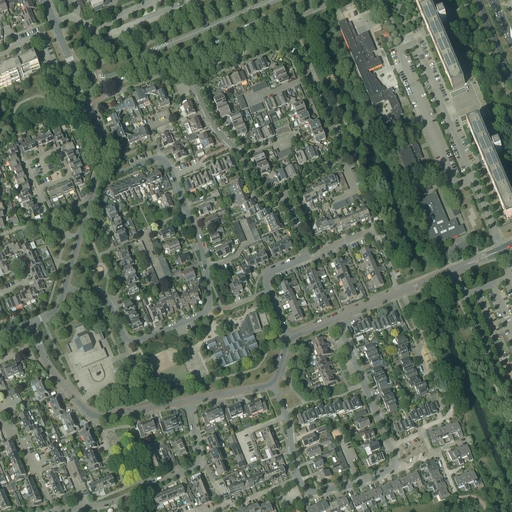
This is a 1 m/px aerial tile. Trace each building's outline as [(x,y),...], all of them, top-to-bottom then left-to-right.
[(95,2),(91,4),(93,9),(94,8),(95,12),(102,10),(100,5),(102,5),(103,7),(106,6),(104,2),(102,2),(102,0),(101,0),(95,3),(95,2)] [(415,0),(426,26),(424,27),(427,34),(430,33),(453,89),(464,85),(448,46),(438,24),(441,23),(441,24),(447,21),(445,15),(439,17),(440,20),(437,22),(428,0),(415,0)] [(4,2),(0,4),(0,7),(3,15),(5,15),(6,13),(8,12),(4,2)] [(33,3),(23,7),(25,12),(30,10),(35,8),(33,3)] [(25,12),(21,14),(22,17),(21,18),(22,19),(38,13),(37,10),(31,12),(30,10),(25,12)] [(38,13),(22,19),(22,21),(24,22),(25,24),(34,20),(33,17),(39,15),(38,13)] [(34,20),(25,24),(27,29),(37,25),(34,20)] [(345,20),(338,23),(350,53),(369,98),(373,106),(387,100),(393,114),(389,115),(394,127),(402,123),(399,116),(403,115),(401,111),(400,111),(399,107),(400,107),(392,88),(384,92),(370,73),(368,74),(367,72),(382,66),(379,58),(375,60),(372,53),(375,52),(367,33),(357,37),(350,23),(347,24),(345,20)] [(12,59),(11,60),(13,65),(14,65),(19,79),(23,77),(18,63),(26,60),(24,55),(23,55),(17,58),(15,57),(12,59)] [(34,56),(26,60),(32,74),(40,70),(34,56)] [(264,59),(259,61),(263,71),(268,69),(271,70),(273,63),(271,62),(269,65),(266,64),(264,59)] [(26,60),(18,63),(23,77),(32,74),(26,60)] [(259,61),(255,63),(259,73),(261,72),(262,75),(265,74),(263,71),(259,61)] [(255,63),(250,65),(255,78),(257,77),(256,74),(259,73),(255,63)] [(273,63),(271,70),(273,71),(275,75),(284,72),(282,67),(277,69),(275,67),(276,64),(273,63)] [(14,65),(13,65),(5,69),(11,82),(19,79),(14,65)] [(245,68),(243,69),(246,78),(252,76),(253,79),(255,78),(250,65),(245,68)] [(5,69),(0,70),(0,79),(3,86),(11,82),(5,69)] [(275,75),(272,77),(274,82),(277,80),(286,76),(284,72),(275,75)] [(240,74),(235,76),(240,88),(242,87),(241,84),(246,82),(242,73),(240,74)] [(235,76),(230,78),(234,87),(237,86),(238,89),(240,88),(235,76)] [(278,83),(275,84),(276,86),(288,81),(286,76),(277,80),(278,83)] [(230,78),(225,80),(229,89),(231,92),(233,91),(232,88),(234,87),(230,78)] [(220,82),(217,91),(224,93),(225,91),(229,89),(225,80),(221,82),(220,82)] [(145,87),(142,88),(144,90),(146,96),(147,96),(150,94),(154,96),(156,92),(153,87),(146,90),(145,87)] [(142,91),(138,92),(143,104),(149,101),(147,96),(146,96),(144,90),(142,91)] [(156,92),(154,96),(156,97),(160,98),(161,102),(167,99),(167,100),(169,99),(172,98),(171,95),(166,97),(163,91),(157,93),(156,92)] [(214,99),(213,99),(215,104),(225,101),(222,96),(223,95),(224,95),(226,95),(226,94),(224,93),(217,91),(214,98),(214,99)] [(143,104),(138,92),(135,94),(133,95),(139,109),(145,107),(143,104)] [(284,95),(279,97),(284,108),(286,107),(285,105),(288,104),(290,105),(293,98),(287,96),(285,97),(284,95)] [(279,97),(274,99),(278,108),(281,107),(282,110),(284,109),(284,108),(279,97)] [(120,106),(113,108),(116,114),(115,116),(119,117),(121,112),(125,110),(123,104),(120,98),(117,99),(120,106)] [(293,98),(290,105),(293,106),(295,111),(304,107),(302,102),(297,104),(294,103),(296,100),(293,98)] [(161,102),(155,105),(156,107),(159,106),(160,109),(172,104),(169,99),(167,100),(167,99),(161,102)] [(228,99),(225,101),(215,104),(217,109),(230,104),(228,99)] [(274,99),(270,101),(275,113),(280,111),(278,108),(274,99)] [(131,100),(128,102),(132,111),(135,110),(138,118),(141,117),(133,100),(131,101),(131,100)] [(270,101),(265,103),(270,115),(275,113),(270,101)] [(123,104),(125,110),(127,115),(130,114),(129,112),(132,111),(128,102),(125,103),(123,104)] [(191,103),(182,106),(185,112),(193,108),(191,103)] [(230,104),(217,109),(219,114),(232,109),(230,104)] [(304,107),(295,111),(292,112),(293,114),(296,113),(297,116),(306,112),(304,107)] [(184,118),(180,120),(182,123),(187,121),(186,118),(195,114),(193,108),(185,112),(182,113),(184,118)] [(229,118),(231,115),(234,114),(232,109),(219,114),(221,119),(227,116),(229,118)] [(231,123),(244,117),(242,112),(233,116),(231,115),(229,118),(231,123)] [(298,118),(295,119),(296,122),(308,116),(306,112),(297,116),(298,118)] [(110,126),(110,128),(119,125),(117,121),(119,117),(115,116),(110,118),(113,125),(110,126)] [(308,124),(310,121),(308,116),(296,122),(298,126),(305,123),(308,124)] [(244,117),(231,123),(233,127),(246,122),(244,117)] [(187,121),(182,123),(183,126),(188,124),(190,129),(200,125),(198,119),(188,123),(187,121)] [(307,130),(319,125),(317,120),(313,122),(310,121),(308,124),(309,127),(306,128),(307,130)] [(479,120),(468,124),(481,156),(479,157),(482,165),(485,164),(508,220),(511,218),(511,198),(493,154),(496,153),(497,154),(503,152),(500,145),(494,148),(495,151),(493,152),(479,120)] [(246,122),(233,127),(235,132),(245,128),(248,127),(246,122)] [(110,128),(113,134),(122,130),(125,129),(124,126),(121,127),(119,124),(119,125),(110,128)] [(269,124),(265,126),(270,138),(275,136),(272,130),(269,124)] [(200,125),(190,129),(192,135),(202,130),(200,125)] [(319,125),(307,130),(308,133),(311,131),(312,134),(321,130),(319,125)] [(145,126),(139,128),(144,140),(147,138),(150,137),(146,128),(145,126)] [(264,130),(261,131),(265,140),(270,138),(265,126),(262,127),(264,130)] [(139,128),(134,131),(136,136),(139,142),(141,141),(144,140),(139,128)] [(168,134),(159,137),(162,143),(172,139),(170,135),(176,132),(174,128),(173,129),(170,130),(167,131),(167,132),(168,134)] [(245,128),(235,132),(238,137),(242,135),(245,136),(244,139),(246,140),(249,134),(247,133),(245,128)] [(257,129),(255,130),(260,142),(265,140),(261,131),(259,132),(257,129)] [(113,134),(114,136),(117,135),(120,141),(125,139),(127,140),(129,136),(127,135),(123,134),(122,130),(113,134)] [(249,134),(246,140),(249,142),(251,138),(253,139),(255,144),(260,142),(255,130),(251,132),(250,131),(249,134)] [(313,136),(310,138),(311,140),(314,139),(323,135),(321,130),(312,134),(313,136)] [(50,132),(44,135),(48,144),(52,142),(53,144),(55,143),(50,132)] [(60,132),(54,134),(58,143),(61,142),(64,140),(67,139),(64,132),(61,134),(60,132)] [(36,135),(34,136),(39,146),(41,145),(42,146),(48,144),(44,135),(37,138),(36,135)] [(206,135),(198,139),(200,144),(211,140),(208,135),(206,136),(206,135)] [(323,135),(314,139),(316,143),(315,146),(322,148),(323,146),(319,144),(321,142),(325,140),(323,135)] [(35,139),(27,142),(31,151),(37,149),(36,147),(39,146),(34,136),(33,136),(35,139)] [(129,136),(127,140),(130,145),(136,142),(138,145),(140,144),(139,142),(136,136),(132,138),(129,136)] [(64,140),(61,142),(63,147),(62,148),(63,151),(73,147),(71,141),(68,142),(67,139),(64,140)] [(172,139),(162,143),(164,148),(174,144),(172,139)] [(211,140),(200,144),(202,149),(204,149),(213,145),(211,140)] [(31,151),(27,142),(24,144),(23,141),(22,141),(19,142),(19,143),(19,144),(18,145),(20,151),(23,150),(25,155),(27,154),(27,153),(31,151)] [(20,151),(18,145),(17,143),(8,147),(12,155),(12,156),(15,154),(18,153),(17,152),(20,151)] [(176,149),(171,151),(173,157),(174,156),(184,152),(182,147),(184,146),(183,143),(176,146),(175,146),(176,149)] [(425,165),(417,145),(398,153),(406,173),(425,165)] [(314,148),(309,150),(313,160),(318,157),(316,153),(317,150),(321,151),(322,148),(315,146),(314,148)] [(73,147),(63,151),(64,154),(65,153),(68,159),(79,154),(77,150),(75,151),(73,147)] [(303,149),(305,152),(308,162),(313,160),(309,150),(308,147),(303,149)] [(301,150),(299,151),(304,164),(308,162),(305,152),(302,153),(301,150)] [(298,155),(295,156),(299,166),(304,164),(299,151),(297,152),(298,155)] [(174,156),(176,160),(177,159),(178,161),(186,157),(184,152),(174,156)] [(262,153),(253,157),(255,162),(267,157),(266,155),(263,156),(262,153)] [(10,159),(7,161),(10,167),(20,162),(18,159),(17,160),(15,154),(12,156),(12,155),(9,157),(10,159)] [(79,154),(68,159),(70,165),(69,165),(70,168),(80,164),(79,161),(79,155),(79,154)] [(267,157),(255,162),(257,167),(266,163),(265,160),(268,159),(267,157)] [(227,161),(226,161),(229,170),(235,168),(234,167),(236,166),(233,158),(231,159),(231,158),(227,159),(227,161)] [(285,159),(288,165),(293,177),(298,175),(296,172),(299,171),(297,165),(291,167),(287,158),(285,159)] [(223,161),(219,162),(224,172),(229,170),(226,161),(224,162),(223,161)] [(20,162),(10,167),(12,173),(15,171),(16,174),(22,172),(20,166),(21,166),(20,162)] [(214,166),(218,175),(219,177),(225,175),(224,172),(219,162),(216,164),(216,165),(214,166)] [(266,163),(257,167),(259,171),(268,168),(271,166),(270,164),(267,165),(266,163)] [(80,164),(70,168),(72,171),(73,171),(75,176),(75,177),(78,175),(81,174),(80,171),(83,170),(82,169),(84,168),(82,164),(80,164)] [(212,165),(208,167),(210,172),(209,172),(211,177),(213,177),(218,175),(214,166),(213,167),(212,165)] [(288,165),(283,167),(288,179),(293,177),(288,165)] [(283,167),(278,169),(280,172),(284,181),(288,179),(283,167)] [(268,168),(259,171),(261,176),(266,174),(269,175),(265,184),(268,185),(273,171),(270,172),(268,168)] [(159,171),(154,173),(157,181),(160,180),(161,183),(163,182),(162,179),(159,171)] [(268,185),(267,187),(270,188),(273,183),(275,182),(279,183),(284,181),(280,172),(275,174),(274,172),(273,171),(268,185)] [(17,177),(14,178),(17,184),(27,180),(26,177),(25,177),(22,172),(16,174),(17,177)] [(204,176),(203,176),(206,185),(211,183),(212,185),(214,185),(216,185),(213,177),(211,177),(209,172),(208,173),(204,174),(204,176)] [(154,173),(149,175),(152,183),(155,182),(156,185),(158,184),(157,181),(154,173)] [(148,174),(144,175),(144,177),(147,183),(146,183),(147,185),(148,185),(150,184),(152,187),(153,186),(152,183),(149,175),(148,174)] [(75,176),(72,178),(76,187),(82,184),(78,175),(75,177),(75,176)] [(144,175),(139,178),(142,185),(145,184),(146,187),(148,186),(148,185),(147,185),(146,183),(147,183),(144,177),(144,175)] [(328,179),(331,188),(332,187),(333,189),(336,188),(337,187),(338,186),(338,185),(339,184),(335,176),(333,177),(332,175),(328,177),(329,178),(328,179)] [(201,176),(197,177),(201,187),(206,185),(203,176),(201,177),(201,176)] [(193,180),(192,181),(195,189),(201,187),(197,177),(193,179),(193,180)] [(130,178),(128,179),(129,182),(133,189),(135,188),(137,191),(139,190),(137,187),(134,180),(131,181),(130,178)] [(139,178),(134,180),(137,187),(140,186),(141,189),(143,188),(142,185),(139,178)] [(322,181),(322,182),(323,184),(326,190),(331,188),(328,179),(322,181)] [(27,180),(17,184),(19,190),(22,189),(23,191),(23,192),(27,190),(30,189),(27,183),(28,183),(27,180)] [(69,182),(65,184),(69,193),(75,191),(70,180),(68,181),(69,182)] [(124,181),(125,183),(128,191),(131,190),(132,193),(134,192),(133,189),(129,182),(127,183),(126,180),(124,181)] [(186,183),(183,184),(187,192),(189,191),(190,192),(195,189),(192,181),(190,182),(189,180),(185,182),(186,183)] [(234,186),(231,187),(234,194),(243,190),(241,186),(243,185),(241,180),(233,184),(234,186)] [(121,182),(119,183),(120,185),(123,193),(126,192),(127,195),(129,194),(128,191),(125,183),(122,185),(121,182)] [(319,185),(317,186),(322,197),(324,197),(323,195),(327,193),(326,190),(323,184),(322,182),(318,184),(319,185)] [(60,184),(58,185),(63,196),(69,193),(65,184),(61,186),(60,184)] [(116,184),(114,185),(115,187),(118,195),(119,195),(121,194),(124,199),(125,198),(123,193),(120,185),(117,187),(116,184)] [(57,187),(53,189),(57,198),(63,196),(58,185),(57,186),(57,187)] [(311,187),(313,191),(316,197),(319,196),(320,198),(322,198),(322,197),(317,186),(316,187),(315,185),(311,187)] [(111,186),(109,187),(110,190),(114,197),(117,196),(118,199),(120,198),(119,195),(118,195),(115,187),(112,189),(111,186)] [(49,189),(47,190),(51,201),(57,198),(53,189),(49,191),(49,189)] [(243,190),(234,194),(231,195),(234,201),(236,200),(246,196),(244,192),(246,191),(245,189),(243,190)] [(22,196),(19,197),(21,203),(31,199),(30,196),(29,196),(27,190),(23,192),(23,191),(20,193),(22,196)] [(313,191),(308,193),(311,202),(312,202),(317,200),(316,197),(313,191)] [(161,193),(155,196),(157,201),(160,199),(164,210),(173,206),(168,195),(163,197),(161,193)] [(308,193),(302,196),(306,205),(309,203),(311,207),(313,206),(312,202),(311,202),(308,193)] [(425,198),(417,201),(418,201),(421,208),(420,208),(421,211),(422,210),(425,217),(424,218),(425,220),(426,220),(429,227),(424,228),(425,229),(431,243),(434,249),(433,249),(433,250),(442,246),(440,242),(442,241),(443,242),(465,233),(466,233),(462,225),(458,227),(456,224),(457,224),(456,220),(448,223),(443,210),(442,210),(439,201),(436,193),(432,195),(433,197),(426,200),(425,198)] [(246,196),(236,200),(239,207),(244,205),(248,203),(247,199),(249,198),(248,195),(246,196)] [(205,204),(197,208),(201,216),(211,212),(209,205),(214,202),(213,198),(204,202),(205,204)] [(31,199),(21,203),(24,209),(27,208),(28,211),(31,209),(34,208),(32,202),(33,202),(31,199)] [(244,205),(246,211),(251,209),(256,207),(254,203),(256,202),(255,200),(248,203),(244,205)] [(114,205),(104,209),(107,217),(117,213),(114,205)] [(256,207),(251,209),(254,216),(253,216),(254,216),(257,215),(258,214),(263,212),(261,208),(263,207),(262,205),(256,207)] [(31,209),(35,218),(44,214),(40,207),(38,208),(37,206),(34,208),(31,209)] [(365,207),(359,209),(364,220),(373,217),(369,208),(366,210),(365,207)] [(258,214),(257,215),(258,218),(260,218),(261,220),(261,221),(266,219),(266,218),(270,217),(270,216),(269,212),(271,212),(269,209),(263,212),(258,214)] [(356,212),(354,212),(355,214),(359,223),(364,220),(359,209),(355,211),(356,212)] [(117,213),(107,217),(111,226),(121,221),(117,213)] [(270,217),(266,218),(266,219),(268,225),(278,221),(276,217),(278,216),(277,214),(270,216),(270,217)] [(349,215),(350,216),(353,225),(359,223),(355,214),(353,215),(352,214),(349,215)] [(216,216),(203,222),(205,225),(204,227),(205,229),(206,230),(210,229),(210,227),(219,224),(218,220),(219,220),(217,216),(216,217),(216,216)] [(350,216),(344,218),(348,227),(353,225),(350,216)] [(330,217),(325,219),(325,220),(327,223),(326,223),(329,229),(330,232),(336,229),(332,220),(330,217)] [(338,218),(332,220),(336,229),(337,229),(338,231),(342,230),(341,227),(339,221),(338,218)] [(339,221),(341,227),(342,230),(348,227),(344,218),(339,221)] [(321,219),(319,220),(320,222),(324,231),(329,229),(326,223),(327,223),(325,220),(322,221),(321,219)] [(316,229),(312,231),(314,235),(318,234),(324,231),(320,222),(319,220),(316,221),(317,223),(314,225),(316,229)] [(121,221),(111,226),(114,234),(124,230),(121,221)] [(278,221),(268,225),(271,231),(274,230),(275,232),(277,231),(279,231),(283,229),(281,225),(279,225),(278,221)] [(216,232),(209,235),(212,244),(220,241),(217,235),(223,232),(221,227),(215,230),(216,232)] [(161,232),(158,233),(159,237),(162,236),(164,240),(174,235),(171,228),(161,232)] [(124,230),(114,234),(118,242),(119,241),(121,244),(128,241),(126,239),(128,238),(124,230)] [(156,239),(150,242),(153,249),(159,246),(156,239)] [(288,239),(281,241),(285,251),(286,253),(289,252),(288,250),(292,248),(288,239)] [(222,246),(215,249),(218,258),(230,253),(228,248),(232,246),(230,240),(221,244),(222,246)] [(281,241),(275,244),(279,253),(279,254),(280,256),(282,255),(281,252),(285,251),(281,241)] [(169,242),(162,245),(164,250),(167,249),(168,250),(169,249),(171,253),(180,249),(177,242),(170,245),(169,242)] [(16,243),(10,245),(14,256),(17,254),(17,253),(22,251),(21,248),(20,245),(17,246),(16,243)] [(21,248),(22,251),(23,254),(36,249),(33,243),(30,244),(21,248)] [(275,244),(268,247),(273,259),(276,258),(275,255),(279,254),(279,253),(275,244)] [(5,251),(2,252),(4,255),(5,258),(11,256),(11,257),(14,256),(10,245),(9,246),(9,245),(8,245),(6,246),(6,247),(4,248),(5,251)] [(127,248),(117,252),(120,261),(130,256),(127,248)] [(368,248),(360,252),(362,257),(375,251),(374,249),(369,251),(368,248)] [(36,251),(26,256),(27,258),(28,257),(30,261),(39,257),(36,251)] [(264,251),(257,254),(261,263),(261,264),(262,266),(265,265),(264,263),(268,261),(264,251)] [(375,251),(362,257),(364,261),(372,258),(371,255),(376,253),(375,251)] [(180,254),(174,257),(176,260),(179,259),(182,265),(190,262),(187,254),(181,257),(180,254)] [(251,257),(255,266),(256,268),(258,267),(257,265),(261,264),(261,263),(257,254),(251,257)] [(442,255),(436,257),(439,263),(445,261),(442,255)] [(130,256),(120,261),(124,269),(132,266),(134,265),(130,256)] [(39,257),(30,261),(32,265),(30,266),(31,268),(38,264),(39,265),(41,263),(39,257)] [(251,257),(244,260),(247,265),(249,271),(252,270),(251,268),(255,266),(251,257)] [(364,263),(360,265),(360,268),(374,262),(372,258),(364,261),(364,263)] [(341,260),(333,263),(335,268),(348,262),(351,261),(350,259),(342,262),(341,260)] [(348,262),(335,268),(337,272),(345,269),(344,267),(349,265),(348,262)] [(374,262),(360,268),(357,269),(358,271),(361,269),(361,270),(366,268),(367,270),(376,267),(374,262)] [(6,264),(0,266),(0,271),(2,276),(11,273),(9,266),(7,267),(6,264)] [(32,270),(31,271),(33,277),(44,272),(42,273),(39,265),(38,264),(31,268),(32,270)] [(247,265),(240,268),(241,270),(243,273),(245,279),(248,278),(247,276),(251,274),(249,271),(247,265)] [(124,269),(122,270),(125,278),(135,274),(132,266),(124,269)] [(376,267),(367,270),(369,275),(383,269),(382,267),(377,269),(376,267)] [(383,269),(369,275),(371,279),(380,276),(379,274),(386,271),(385,268),(383,269)] [(192,269),(182,273),(186,282),(195,277),(192,269)] [(338,275),(333,277),(334,279),(347,273),(345,269),(337,272),(338,275)] [(241,270),(235,273),(238,282),(239,282),(241,288),(243,287),(242,284),(247,283),(245,279),(243,273),(241,270)] [(314,271),(306,274),(308,279),(321,274),(323,273),(322,270),(315,273),(314,271)] [(44,272),(33,277),(35,281),(34,281),(34,283),(45,279),(44,277),(46,276),(44,272)] [(334,279),(331,280),(332,283),(340,279),(341,282),(349,278),(347,273),(334,279)] [(125,278),(129,286),(135,284),(139,282),(135,274),(125,278)] [(321,274),(308,279),(310,284),(318,280),(317,278),(322,276),(321,274)] [(372,282),(367,284),(368,286),(382,280),(380,276),(371,279),(372,282)] [(349,278),(341,282),(342,286),(356,281),(359,279),(358,277),(350,280),(349,278)] [(284,280),(279,282),(281,285),(280,285),(282,290),(297,284),(296,280),(290,283),(291,284),(289,285),(288,282),(286,283),(284,280)] [(305,287),(303,288),(304,291),(320,285),(318,280),(310,284),(311,286),(306,288),(305,287)] [(368,286),(365,287),(366,290),(374,286),(375,289),(384,285),(382,280),(368,286)] [(356,281),(342,286),(344,291),(353,287),(352,285),(357,283),(356,281)] [(229,286),(234,297),(239,295),(238,293),(242,291),(241,288),(239,282),(238,282),(229,286)] [(43,283),(34,287),(35,289),(37,293),(45,289),(43,283)] [(129,286),(125,288),(129,296),(139,292),(135,284),(129,286)] [(297,284),(282,290),(284,294),(292,291),(291,289),(298,286),(297,284)] [(320,285),(304,291),(306,295),(308,294),(308,293),(313,291),(314,293),(322,289),(320,285)] [(193,292),(189,293),(195,307),(197,306),(196,302),(199,300),(197,296),(200,295),(197,286),(191,289),(193,292)] [(345,293),(340,295),(341,297),(355,292),(353,287),(344,291),(345,293)] [(29,291),(26,292),(30,302),(36,300),(35,297),(38,295),(37,293),(35,289),(30,292),(29,291)] [(322,289),(314,293),(316,298),(329,292),(328,290),(323,292),(322,289)] [(185,291),(182,293),(184,296),(188,305),(191,304),(193,308),(195,307),(189,293),(186,295),(185,291)] [(280,299),(279,300),(280,302),(281,301),(293,296),(292,291),(284,294),(285,297),(280,299)] [(24,294),(18,297),(20,303),(21,303),(23,308),(27,306),(26,304),(30,302),(26,292),(23,293),(24,294)] [(171,297),(175,307),(177,311),(179,310),(178,306),(181,305),(181,304),(177,295),(176,292),(173,293),(174,296),(171,297)] [(329,292),(316,298),(318,302),(326,299),(325,296),(330,294),(329,292)] [(355,292),(341,297),(338,299),(339,301),(342,300),(347,298),(348,300),(357,296),(355,292)] [(170,294),(164,297),(171,313),(173,312),(172,308),(175,307),(171,297),(170,294)] [(179,294),(177,295),(181,304),(181,305),(182,307),(185,306),(187,310),(189,309),(188,305),(184,296),(180,297),(179,294)] [(18,297),(12,299),(16,308),(22,306),(23,308),(21,303),(20,303),(18,297)] [(164,297),(158,299),(159,302),(160,302),(164,312),(167,310),(169,314),(171,313),(164,297)] [(12,299),(6,302),(10,311),(16,308),(12,299)] [(318,304),(314,306),(314,309),(328,303),(326,299),(318,302),(318,304)] [(124,305),(122,306),(125,315),(135,311),(132,302),(131,303),(130,300),(123,303),(124,305)] [(295,301),(288,304),(290,308),(305,302),(304,300),(296,303),(295,301)] [(159,306),(155,308),(161,321),(163,320),(161,316),(165,314),(164,312),(160,302),(159,302),(157,303),(159,306)] [(305,302),(290,308),(292,313),(299,310),(298,308),(303,305),(304,306),(307,305),(305,302)] [(328,303),(314,309),(315,311),(320,309),(321,311),(330,308),(328,303)] [(151,306),(148,307),(153,319),(157,318),(158,322),(161,321),(155,308),(152,309),(151,306)] [(293,315),(288,317),(289,319),(301,314),(299,310),(292,313),(293,315)] [(135,311),(125,315),(129,323),(139,319),(135,311)] [(217,338),(206,343),(210,352),(212,351),(216,360),(218,359),(222,368),(251,356),(248,349),(249,348),(251,351),(258,348),(252,334),(261,330),(256,313),(248,315),(249,318),(248,318),(247,319),(246,319),(245,321),(245,322),(246,325),(240,327),(241,329),(242,329),(242,331),(225,338),(225,336),(217,340),(217,338)] [(395,313),(387,317),(391,327),(399,323),(400,325),(403,323),(400,317),(397,319),(395,313)] [(387,317),(378,320),(383,330),(391,327),(387,317)] [(139,319),(129,323),(132,331),(142,327),(139,319)] [(368,319),(360,323),(364,333),(372,329),(370,324),(368,319)] [(378,320),(370,324),(372,329),(374,334),(383,330),(378,320)] [(360,323),(352,326),(355,335),(354,336),(355,339),(365,335),(364,333),(360,323)] [(104,349),(102,350),(98,342),(104,340),(100,331),(96,333),(84,328),(82,324),(74,328),(76,332),(71,344),(67,345),(70,354),(66,355),(71,368),(76,366),(75,365),(79,363),(80,365),(81,369),(84,368),(98,362),(107,358),(104,349)] [(396,339),(395,340),(398,348),(406,345),(408,344),(405,336),(403,336),(402,334),(395,337),(396,339)] [(325,337),(312,342),(314,347),(323,343),(322,341),(326,339),(325,337)] [(323,343),(314,347),(315,351),(326,346),(329,345),(328,343),(324,345),(323,343)] [(365,349),(363,349),(367,358),(377,354),(373,345),(372,346),(371,343),(364,346),(365,349)] [(326,346),(315,351),(317,355),(327,351),(326,349),(330,347),(329,345),(326,346)] [(398,348),(396,349),(400,357),(401,357),(402,359),(402,360),(407,357),(409,357),(408,354),(410,353),(406,345),(398,348)] [(317,355),(315,356),(317,360),(324,357),(328,356),(332,354),(331,351),(327,353),(327,351),(317,355)] [(377,354),(367,358),(370,366),(372,365),(373,368),(385,363),(386,363),(385,361),(383,362),(379,353),(377,354)] [(317,360),(314,361),(316,365),(325,361),(325,359),(329,358),(328,356),(324,357),(317,360)] [(401,363),(400,363),(404,372),(414,368),(410,359),(408,360),(407,357),(402,360),(402,359),(400,360),(401,363)] [(325,361),(316,365),(318,369),(331,364),(330,362),(326,364),(325,361)] [(13,366),(10,367),(13,376),(19,374),(19,375),(23,374),(18,362),(12,365),(13,366)] [(373,372),(371,372),(374,381),(384,377),(381,368),(386,366),(385,363),(373,368),(371,369),(373,372)] [(331,364),(318,369),(319,374),(329,370),(328,367),(332,366),(331,364)] [(6,367),(0,369),(0,371),(4,382),(8,380),(8,378),(13,376),(10,367),(7,369),(6,367)] [(414,368),(404,372),(407,380),(417,376),(414,368)] [(329,370),(319,374),(321,378),(331,374),(335,372),(334,370),(330,372),(329,370)] [(331,374),(321,378),(323,382),(332,378),(331,376),(335,374),(335,372),(331,374)] [(417,376),(407,380),(411,389),(414,387),(420,384),(417,376)] [(384,377),(374,381),(378,389),(380,388),(381,391),(388,388),(392,386),(391,383),(388,385),(384,377)] [(43,378),(31,383),(33,386),(34,386),(37,391),(45,388),(44,385),(45,384),(43,378)] [(332,378),(323,382),(325,386),(334,382),(335,384),(339,383),(337,378),(333,380),(332,378)] [(414,387),(418,395),(414,397),(416,399),(427,395),(426,392),(428,391),(424,383),(420,384),(414,387)] [(45,388),(37,391),(39,397),(37,398),(39,402),(51,397),(48,390),(47,391),(45,388)] [(382,394),(380,394),(384,403),(394,399),(390,390),(389,391),(388,388),(381,391),(382,394)] [(58,395),(46,400),(48,404),(49,403),(52,409),(60,405),(59,402),(60,402),(58,395)] [(358,397),(349,401),(353,411),(362,407),(358,397)] [(257,403),(254,404),(257,413),(263,410),(263,412),(267,410),(262,398),(256,401),(257,403)] [(394,399),(384,403),(387,411),(389,411),(390,413),(397,410),(396,408),(397,407),(394,399)] [(340,401),(331,405),(335,415),(344,411),(341,404),(340,401)] [(349,401),(341,404),(344,411),(345,414),(353,411),(349,401)] [(236,406),(233,408),(237,416),(243,414),(243,416),(247,414),(244,406),(242,402),(236,405),(236,406)] [(436,402),(424,407),(429,417),(437,413),(435,410),(438,409),(436,402)] [(244,406),(247,414),(248,418),(252,417),(252,415),(257,413),(254,404),(251,405),(250,404),(244,406)] [(60,405),(52,409),(54,414),(52,415),(54,419),(60,417),(66,414),(63,408),(62,408),(60,405)] [(323,408),(326,416),(327,418),(335,415),(331,405),(323,408)] [(214,411),(211,412),(214,421),(220,418),(221,420),(224,418),(220,406),(213,409),(214,411)] [(322,406),(314,409),(318,419),(326,416),(323,408),(322,406)] [(230,407),(223,410),(228,422),(232,420),(231,419),(237,416),(233,408),(230,409),(230,407)] [(424,407),(416,410),(420,420),(429,417),(424,407)] [(314,409),(305,413),(310,423),(318,419),(314,409)] [(416,410),(408,414),(410,418),(412,424),(420,420),(416,410)] [(66,414),(60,417),(61,420),(63,419),(65,425),(74,421),(73,418),(74,418),(72,411),(66,414)] [(28,412),(19,416),(21,420),(30,417),(28,412)] [(207,412),(201,414),(205,426),(209,424),(209,423),(214,421),(211,412),(208,413),(207,412)] [(305,413),(297,416),(301,426),(310,423),(305,413)] [(172,418),(169,420),(172,428),(178,426),(178,428),(182,426),(177,414),(171,417),(172,418)] [(30,417),(21,420),(23,425),(32,422),(30,417)] [(150,422),(146,424),(150,432),(156,430),(156,432),(160,430),(155,418),(149,421),(150,422)] [(410,418),(402,422),(406,432),(414,428),(412,424),(410,418)] [(165,419),(158,422),(163,434),(167,432),(167,431),(172,428),(169,420),(165,421),(165,419)] [(361,419),(353,422),(355,426),(358,425),(360,430),(370,426),(367,419),(362,421),(361,419)] [(32,422),(23,425),(25,430),(34,426),(33,424),(35,423),(34,421),(32,422)] [(74,421),(65,425),(68,431),(66,431),(68,435),(80,430),(77,424),(75,424),(74,421)] [(402,422),(393,425),(397,435),(406,432),(402,422)] [(451,424),(447,425),(447,426),(448,426),(451,434),(456,432),(459,438),(463,436),(457,422),(451,425),(451,424)] [(143,424),(136,426),(141,438),(145,436),(144,435),(150,432),(146,424),(143,425),(143,424)] [(34,426),(25,430),(27,435),(33,432),(36,431),(34,426)] [(441,428),(438,429),(438,430),(442,438),(447,436),(450,442),(453,440),(451,434),(448,426),(447,426),(442,429),(441,428)] [(262,431),(260,432),(262,437),(264,437),(272,433),(270,429),(269,427),(264,429),(262,430),(262,431)] [(36,431),(33,432),(35,437),(43,433),(41,428),(36,431)] [(90,428),(79,433),(80,437),(82,436),(84,442),(93,438),(92,435),(93,435),(90,428)] [(432,431),(428,433),(432,442),(438,440),(440,445),(444,444),(442,438),(438,430),(432,433),(432,431)] [(365,431),(358,433),(360,438),(364,436),(366,441),(374,438),(372,431),(366,433),(365,431)] [(43,433),(35,437),(37,442),(45,438),(43,433)] [(211,439),(207,440),(209,446),(219,443),(216,437),(218,436),(217,434),(210,437),(211,439)] [(314,434),(302,440),(305,447),(317,441),(314,434)] [(178,437),(173,439),(174,442),(173,443),(175,448),(184,444),(182,439),(179,440),(178,437)] [(45,438),(37,442),(39,446),(47,443),(45,438)] [(93,438),(84,442),(87,448),(85,448),(87,452),(94,449),(98,447),(96,441),(94,441),(93,438)] [(11,439),(0,443),(0,444),(1,447),(4,446),(6,451),(14,448),(11,439)] [(267,445),(266,445),(268,450),(278,446),(276,441),(267,445)] [(379,449),(377,443),(373,444),(372,441),(363,445),(365,449),(368,456),(372,454),(371,453),(379,449)] [(49,442),(47,443),(39,446),(41,451),(49,448),(55,445),(54,443),(50,445),(49,442)] [(153,445),(144,448),(146,453),(154,449),(158,447),(156,443),(153,445)] [(209,446),(212,452),(221,449),(219,443),(209,446)] [(59,449),(57,444),(55,445),(49,448),(51,452),(59,449)] [(184,444),(175,448),(177,452),(186,449),(184,444)] [(278,446),(268,450),(264,451),(268,460),(278,456),(276,451),(281,449),(280,447),(279,447),(278,448),(278,446)] [(306,452),(306,453),(307,455),(308,455),(310,458),(321,453),(318,446),(307,451),(307,452),(306,452)] [(460,448),(457,449),(457,450),(458,450),(461,458),(466,456),(468,459),(469,462),(473,460),(467,446),(461,449),(460,448)] [(14,448),(6,451),(8,457),(17,453),(14,448)] [(212,452),(210,453),(213,459),(224,454),(222,448),(221,449),(212,452)] [(59,449),(51,452),(53,457),(64,453),(63,451),(61,451),(59,449)] [(87,452),(83,454),(84,457),(86,457),(88,462),(97,459),(96,455),(97,455),(94,449),(87,452)] [(186,449),(177,452),(179,457),(188,454),(186,449)] [(451,451),(448,453),(452,462),(457,460),(460,465),(463,464),(461,458),(458,450),(457,450),(452,453),(451,451)] [(17,453),(8,457),(11,462),(19,459),(17,453)] [(64,453),(53,457),(55,462),(63,458),(65,457),(64,453)] [(171,455),(169,456),(174,468),(180,466),(177,460),(175,461),(173,454),(171,455)] [(227,460),(224,454),(213,459),(215,464),(215,465),(223,462),(227,460)] [(382,454),(367,460),(370,467),(385,461),(382,454)] [(159,457),(158,458),(149,461),(151,465),(161,461),(159,457)] [(63,458),(55,462),(57,466),(65,463),(63,458)] [(19,459),(11,462),(13,468),(21,464),(19,459)] [(97,459),(88,462),(91,468),(89,468),(91,472),(102,467),(100,461),(98,462),(97,459)] [(320,459),(313,462),(316,469),(323,466),(320,459)] [(161,461),(151,465),(153,469),(158,467),(159,469),(163,467),(161,461)] [(420,467),(418,468),(419,471),(421,470),(427,468),(429,473),(437,470),(439,470),(437,466),(436,467),(433,461),(420,466),(420,467)] [(215,464),(213,465),(216,471),(225,467),(223,462),(215,465),(215,464)] [(21,464),(13,468),(11,469),(13,474),(24,470),(21,464)] [(282,466),(277,468),(278,469),(281,478),(286,476),(285,473),(286,472),(285,468),(284,465),(282,466)] [(57,469),(46,474),(47,476),(47,477),(49,481),(58,478),(56,473),(58,472),(64,470),(63,467),(57,469)] [(225,467),(216,471),(218,477),(228,473),(225,467)] [(8,476),(6,477),(9,484),(8,485),(10,488),(12,488),(11,485),(16,483),(22,480),(21,478),(26,475),(24,470),(13,474),(15,478),(14,478),(15,480),(11,481),(9,476),(8,476)] [(329,470),(318,475),(321,481),(332,476),(329,470)] [(423,476),(421,477),(423,480),(425,479),(431,477),(433,482),(433,483),(441,479),(442,479),(441,475),(440,476),(437,470),(429,473),(423,476)] [(265,472),(260,474),(264,483),(268,481),(266,474),(265,472)] [(410,474),(407,475),(407,476),(411,484),(416,482),(419,488),(422,486),(417,472),(411,475),(410,474)] [(467,473),(463,474),(464,476),(464,475),(467,484),(473,481),(475,487),(479,485),(473,472),(467,474),(467,473)] [(260,474),(255,476),(259,485),(264,483),(260,474)] [(457,477),(454,478),(458,488),(464,485),(466,491),(467,490),(469,489),(470,489),(467,484),(464,475),(464,476),(458,478),(457,477)] [(111,476),(105,479),(109,488),(115,485),(111,476)] [(255,476),(251,478),(254,487),(259,485),(255,476)] [(401,478),(397,479),(398,480),(401,488),(402,488),(407,486),(411,494),(413,493),(412,490),(413,490),(411,484),(407,476),(401,479),(401,478)] [(202,477),(191,481),(193,486),(195,485),(204,481),(202,477)] [(58,478),(49,481),(51,486),(59,483),(58,478)] [(251,478),(246,480),(249,488),(254,487),(251,478)] [(32,479),(23,483),(26,488),(34,485),(32,479)] [(105,479),(100,481),(104,490),(109,488),(105,479)] [(433,482),(427,485),(429,489),(432,487),(434,493),(445,488),(446,488),(445,485),(444,485),(441,479),(433,483),(433,482)] [(246,480),(241,482),(245,490),(249,488),(246,480)] [(392,481),(388,483),(389,484),(392,492),(398,490),(400,496),(401,495),(402,497),(405,496),(402,488),(401,488),(398,480),(392,483),(392,481)] [(100,481),(94,483),(98,492),(104,490),(100,481)] [(241,482),(237,484),(240,492),(245,490),(241,482)] [(59,483),(51,486),(53,491),(61,487),(59,483)] [(88,487),(88,488),(89,489),(90,490),(92,495),(98,492),(94,483),(88,486),(89,486),(88,487)] [(237,484),(232,486),(235,494),(237,493),(237,494),(240,493),(240,492),(237,484)] [(382,485),(379,487),(379,488),(383,496),(389,494),(391,499),(395,498),(392,492),(389,484),(383,487),(382,485)] [(34,485),(26,488),(28,494),(37,490),(34,485)] [(181,486),(175,488),(179,497),(186,495),(187,498),(185,499),(188,504),(191,503),(187,493),(184,487),(184,486),(182,487),(181,486)] [(227,488),(226,488),(229,495),(230,495),(230,496),(235,494),(232,486),(227,488)] [(61,487),(53,491),(55,496),(56,498),(65,495),(61,487)] [(175,488),(170,490),(174,500),(179,497),(175,488)] [(373,489),(370,491),(370,492),(374,500),(379,498),(382,503),(386,502),(383,496),(379,488),(374,490),(373,489)] [(434,493),(431,494),(433,498),(438,495),(441,501),(450,497),(449,494),(447,494),(445,488),(434,493)] [(28,494),(29,497),(26,498),(28,501),(31,500),(30,499),(39,496),(37,490),(28,494)] [(170,490),(164,493),(168,502),(174,500),(170,490)] [(364,493),(361,495),(361,496),(365,504),(370,501),(373,507),(376,506),(374,500),(370,492),(365,494),(364,493)] [(164,493),(159,495),(162,504),(168,502),(164,493)] [(200,497),(198,498),(201,505),(202,504),(203,506),(211,502),(210,498),(211,498),(209,494),(200,497)] [(153,499),(151,500),(154,508),(157,507),(162,504),(159,495),(153,497),(153,499)] [(6,496),(0,499),(0,505),(8,502),(6,496)] [(33,505),(30,506),(31,509),(38,506),(37,503),(41,502),(39,496),(30,499),(31,500),(33,505)] [(355,497),(351,498),(355,508),(361,505),(363,511),(367,509),(365,504),(361,496),(355,498),(355,497)] [(339,499),(336,500),(336,502),(340,510),(345,507),(347,511),(350,511),(351,511),(346,498),(340,500),(339,499)] [(319,503),(315,504),(316,505),(318,511),(323,511),(325,511),(329,511),(326,504),(327,504),(325,501),(319,504),(319,503)] [(8,502),(0,505),(0,506),(2,511),(7,509),(7,510),(8,511),(10,510),(11,509),(10,508),(11,508),(8,502)] [(327,504),(326,504),(329,511),(334,511),(336,511),(340,511),(340,510),(336,502),(330,504),(330,503),(327,504)] [(269,503),(264,505),(266,511),(276,511),(273,506),(271,507),(269,503)]
